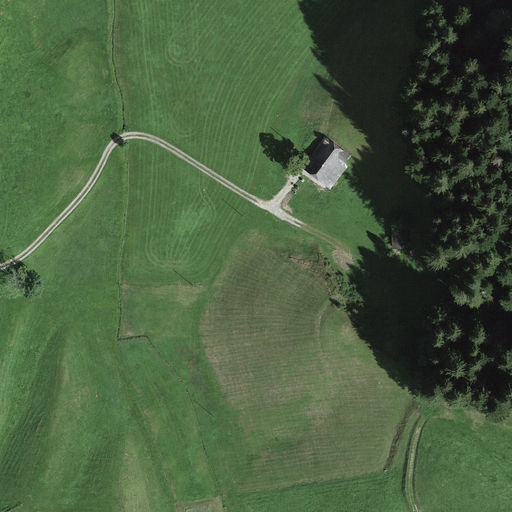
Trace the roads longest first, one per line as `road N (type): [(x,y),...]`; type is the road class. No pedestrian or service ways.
road 1 (track): [(325,238),(162,142),(131,135),(110,148),(96,179),(33,251),(0,271)]
road 2 (track): [(417,511),(411,490),(426,416),(448,409),(511,423)]
